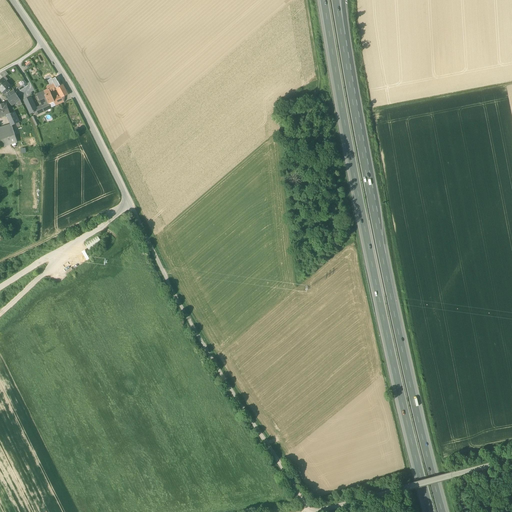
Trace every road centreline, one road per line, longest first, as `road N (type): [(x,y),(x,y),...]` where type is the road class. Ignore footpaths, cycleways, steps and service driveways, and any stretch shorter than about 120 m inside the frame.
road 1 (motorway): [(323,0),(429,511)]
road 2 (motorway): [(441,511),(344,54)]
road 3 (track): [(147,240),(183,313),(308,511)]
road 4 (unclassified): [(42,44),(147,240)]
road 5 (track): [(317,511),(457,472)]
road 6 (track): [(511,83),(379,108)]
road 7 (track): [(119,205),(0,262)]
